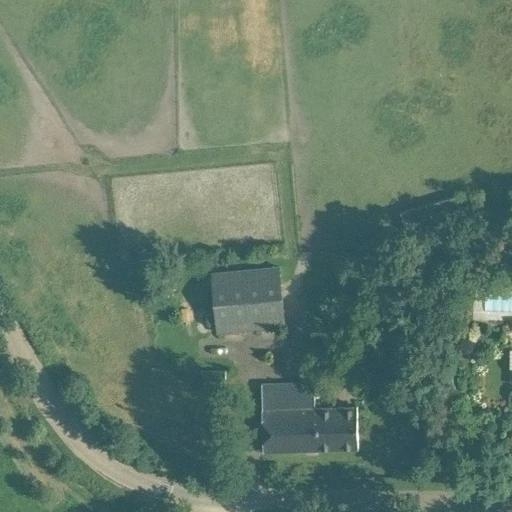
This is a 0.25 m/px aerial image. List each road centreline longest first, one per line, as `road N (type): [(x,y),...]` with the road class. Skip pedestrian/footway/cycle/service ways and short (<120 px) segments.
road 1 (unclassified): [(511,504),(212,497)]
road 2 (unclassified): [(212,497),(161,492),(110,472),(54,415),(0,326)]
